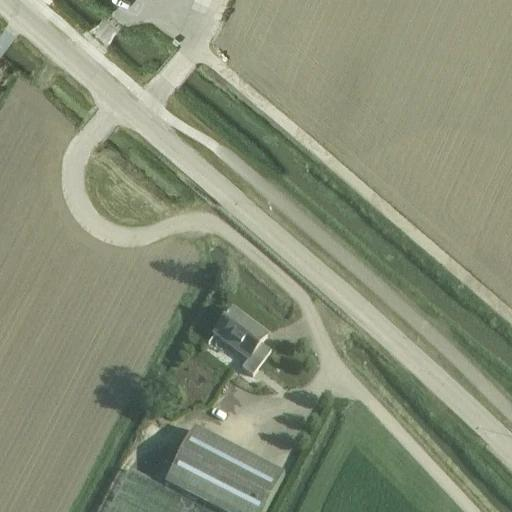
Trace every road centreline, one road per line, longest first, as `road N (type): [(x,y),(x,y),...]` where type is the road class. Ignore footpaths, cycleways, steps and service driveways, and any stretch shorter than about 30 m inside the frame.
road 1 (unclassified): [(470,511),(326,356),(297,293),(221,227),(203,218),(150,236),(97,233),(81,213),(72,168),(115,102)]
road 2 (secondary): [(511,450),(115,102)]
road 3 (track): [(511,483),(363,315)]
road 4 (secondary): [(115,102),(0,1)]
